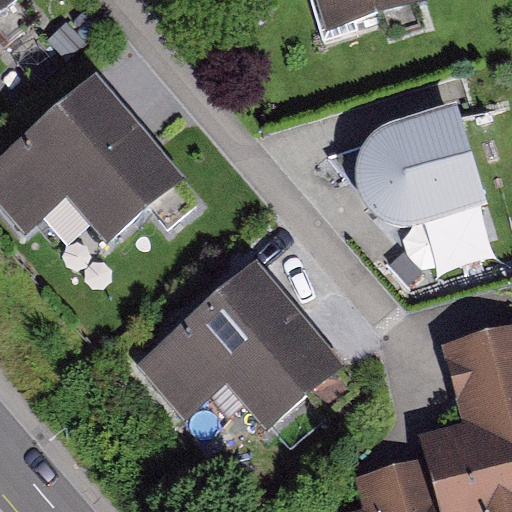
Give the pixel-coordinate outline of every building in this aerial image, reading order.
[(297,0),(293,4),(312,55),(351,39),(346,29),(412,15),(406,0),(297,0)] [(0,54),(27,31),(0,1),(0,54)] [(187,214),(90,97),(0,171),(0,212),(22,240),(66,204),(105,252),(143,221),(158,238),(187,214)] [(415,237),(489,214),(458,115),(385,138),(370,149),(360,165),(357,183),(359,201),(368,217),(381,229),(397,236),(415,237)] [(260,269),(137,373),(185,430),(227,395),(268,442),(349,374),(260,269)] [(473,439),(416,453),(425,485),(431,511),(511,511),(511,337),(451,353),(469,422),(473,439)] [(430,511),(425,485),(385,493),(389,510),(378,511),(430,511)]
